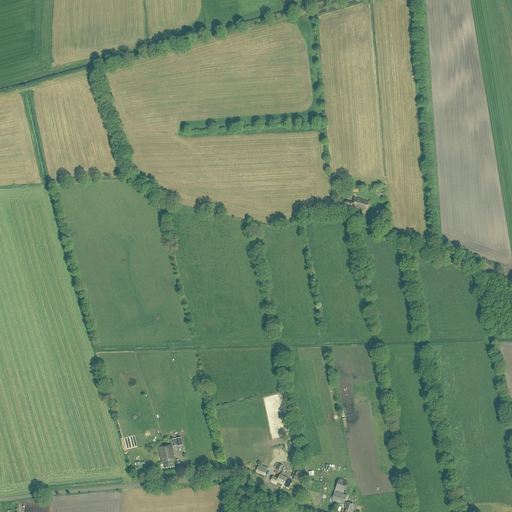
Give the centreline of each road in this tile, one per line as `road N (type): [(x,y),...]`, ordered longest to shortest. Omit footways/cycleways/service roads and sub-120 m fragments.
road 1 (unclassified): [(0,499),(238,477),(270,485),(313,511)]
road 2 (track): [(511,277),(388,229)]
